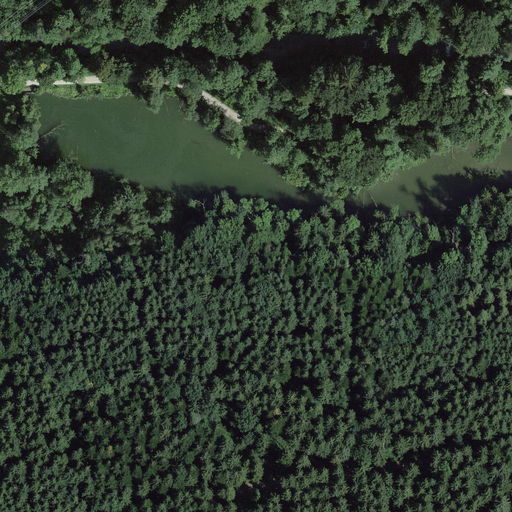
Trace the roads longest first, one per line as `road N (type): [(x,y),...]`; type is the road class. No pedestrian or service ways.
road 1 (track): [(511,93),(389,98),(276,128),(163,80),(0,83)]
road 2 (track): [(147,511),(207,494),(511,445)]
